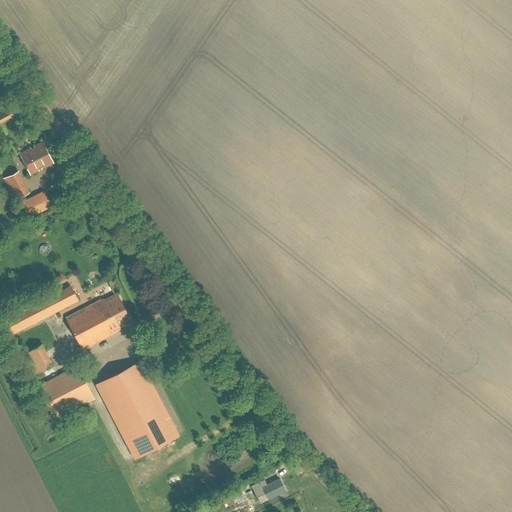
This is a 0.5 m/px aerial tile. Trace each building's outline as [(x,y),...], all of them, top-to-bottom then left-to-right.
[(0,122),(13,115),(10,108),(0,113),(0,122)] [(53,163),(42,142),(19,154),(30,175),(53,163)] [(26,190),(17,171),(3,178),(13,197),(26,190)] [(50,176),(54,184),(61,181),(57,173),(50,176)] [(45,186),(30,194),(37,208),(53,200),(45,186)] [(2,318),(11,336),(79,301),(70,283),(2,318)] [(100,300),(66,317),(82,350),(116,333),(119,328),(131,322),(117,294),(102,301),(100,300)] [(32,376),(53,365),(41,344),(20,355),(32,376)] [(100,384),(138,455),(175,436),(138,364),(100,384)] [(55,419),(94,399),(76,365),(37,386),(55,419)] [(264,480),(251,486),(257,497),(265,492),(268,498),(285,490),(279,478),(266,484),(264,480)] [(228,511),(222,500),(215,504),(218,511),(228,511)]
